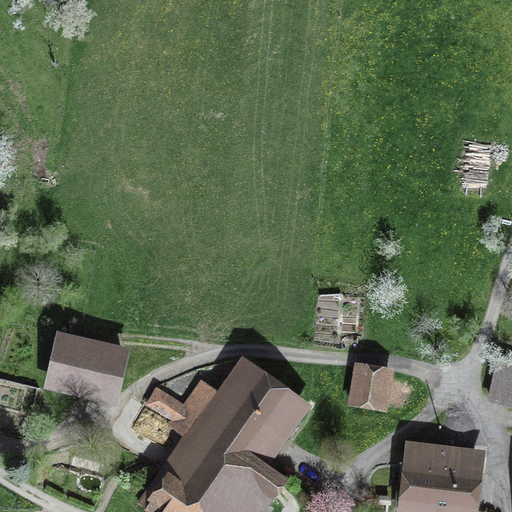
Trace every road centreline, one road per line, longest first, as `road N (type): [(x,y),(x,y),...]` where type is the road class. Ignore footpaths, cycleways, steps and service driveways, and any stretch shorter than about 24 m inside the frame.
road 1 (track): [(0,444),(65,437),(163,372),(231,350),(391,361),(473,379)]
road 2 (track): [(511,251),(473,379),(510,511)]
